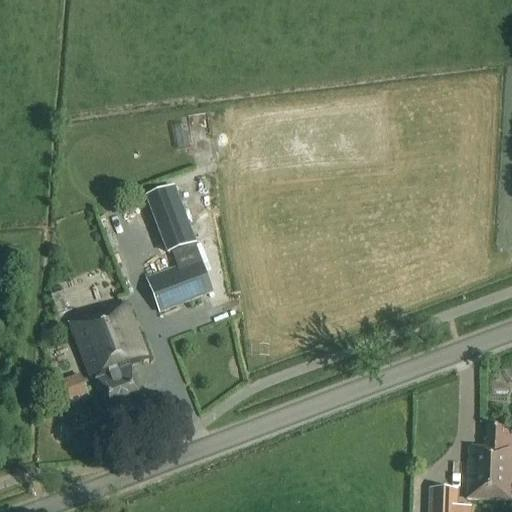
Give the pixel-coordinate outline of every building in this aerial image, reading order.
[(219,114),(210,115),(212,134),(222,132),(219,114)] [(196,245),(174,187),(144,199),(166,257),(196,245)] [(171,256),(177,273),(148,284),(159,314),(212,294),(194,247),(171,256)] [(148,363),(126,306),(70,327),(92,384),(96,383),(108,415),(143,401),(131,370),(148,363)] [(69,398),(86,393),(82,381),(65,387),(69,398)] [(511,434),(503,434),(503,429),(486,429),(486,450),(468,449),(467,501),(510,503),(511,458),(511,451),(511,434)] [(462,505),(462,488),(432,488),(431,511),(475,511),(476,505),(462,505)]
